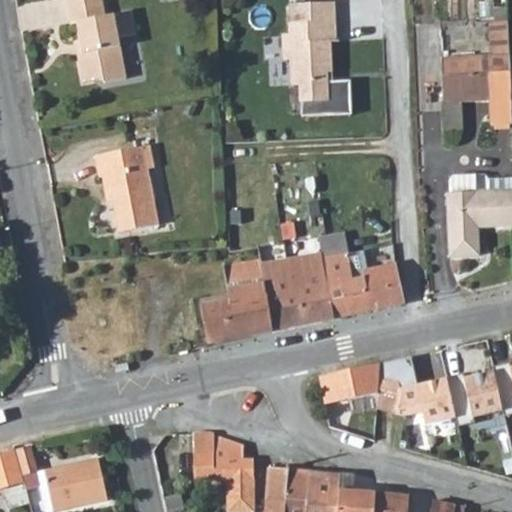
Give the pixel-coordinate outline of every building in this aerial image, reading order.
[(100,0),(64,0),(68,19),(75,18),(79,37),(74,38),(80,77),(98,74),(99,78),(122,75),(115,33),(131,30),(127,8),(103,12),(100,0)] [(349,114),(348,80),(328,80),(324,81),(323,70),(328,70),(327,40),(310,40),(310,24),(333,23),(333,1),(287,2),(288,34),(281,34),(282,57),(289,57),(290,83),(297,82),(298,115),(349,114)] [(509,56),(507,20),(488,20),(489,57),(509,56)] [(334,40),(333,23),(310,24),(310,40),(327,40),(334,40)] [(509,56),(489,57),(440,59),(442,101),(463,101),(461,74),(487,73),(489,100),(489,125),(511,124),(509,56)] [(461,74),(463,101),(489,100),(487,73),(461,74)] [(150,164),(146,143),(93,153),(96,175),(101,174),(104,190),(108,190),(117,230),(154,223),(144,166),(150,164)] [(476,226),(511,225),(511,178),(487,179),(484,175),(466,175),(467,192),(448,193),(447,193),(449,255),(476,254),(476,226)] [(447,180),(448,193),(467,192),(466,175),(451,176),(447,180)] [(333,318),(402,304),(394,264),(363,270),(359,252),(348,254),(343,233),(317,238),(320,252),(333,318)] [(320,252),(260,264),(273,329),(333,318),(320,252)] [(210,342),(273,329),(260,264),(259,259),(222,266),(228,298),(202,303),(210,342)] [(409,356),(379,363),(378,378),(398,380),(400,396),(396,415),(404,416),(420,413),(415,386),(409,356)] [(379,363),(341,372),(347,400),(377,393),(378,378),(379,363)] [(492,368),(493,370),(502,411),(503,416),(511,413),(511,367),(505,369),(504,365),(492,368)] [(445,377),(446,380),(454,419),(456,426),(472,423),(470,418),(502,411),(493,370),(463,377),(462,373),(445,377)] [(323,405),(347,400),(341,372),(317,377),(323,405)] [(446,380),(415,386),(420,413),(423,425),(454,419),(446,380)] [(243,446),(211,433),(194,433),(193,480),(225,481),(224,511),(252,511),(253,461),(243,460),(243,446)] [(14,451),(0,454),(0,489),(2,489),(7,508),(29,502),(14,451)] [(95,459),(44,472),(53,511),(56,511),(105,500),(95,459)] [(267,468),(265,499),(285,501),(285,498),(307,500),(309,471),(267,468)] [(337,511),(340,473),(309,471),(307,500),(305,511),(337,511)] [(353,474),(340,473),(337,511),(373,511),(375,494),(351,492),(353,474)] [(406,511),(408,496),(375,494),(373,511),(406,511)] [(285,501),(265,499),(263,511),(305,511),(307,500),(285,498),(285,501)] [(462,511),(463,507),(432,499),(428,511),(481,511),(480,511),(479,511),(462,511)]
